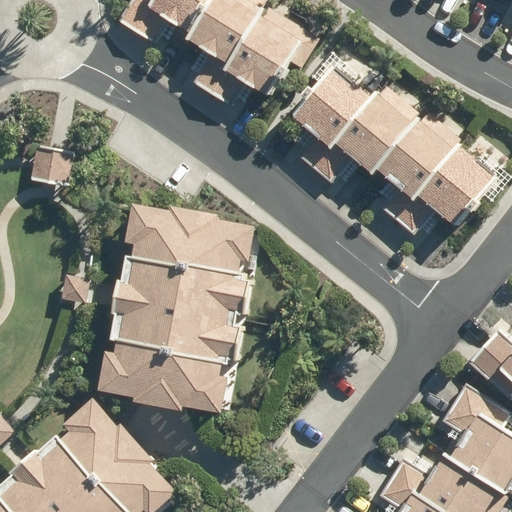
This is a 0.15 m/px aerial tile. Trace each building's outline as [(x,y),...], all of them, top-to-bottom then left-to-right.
[(128,0),(116,23),(155,45),(164,29),(184,40),(181,46),(205,60),(192,84),(233,107),(241,93),(267,108),(301,47),(256,21),(261,12),(240,0),(128,0)] [(374,101),(372,104),(332,71),(283,129),(304,146),(296,156),(330,184),(344,167),(367,185),(372,178),(390,193),(378,208),(412,236),(431,213),(456,234),(498,184),(455,149),(460,142),(423,111),(408,130),(374,101)] [(82,154),(33,149),(30,185),(78,190),(82,154)] [(101,398),(140,405),(138,413),(187,422),(187,417),(226,424),(262,231),(136,208),(101,398)] [(91,279),(64,275),(59,305),(87,309),(91,279)] [(511,348),(496,334),(467,364),(508,403),(511,399),(511,348)] [(394,511),(488,511),(497,498),(500,500),(511,482),(511,445),(498,436),(510,417),(464,387),(441,422),(458,433),(427,482),(400,465),(380,496),(397,508),(394,511)] [(160,511),(174,500),(89,404),(0,482),(0,511),(160,511)]
